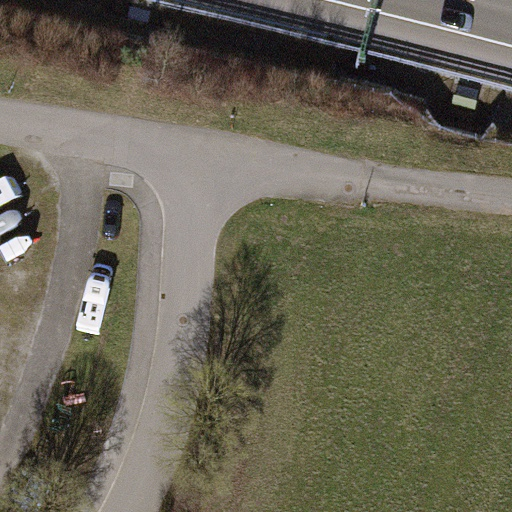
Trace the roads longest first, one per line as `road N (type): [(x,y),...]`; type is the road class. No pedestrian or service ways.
road 1 (residential): [(117,511),(153,430),(198,159),(0,126)]
road 2 (track): [(511,201),(198,159)]
